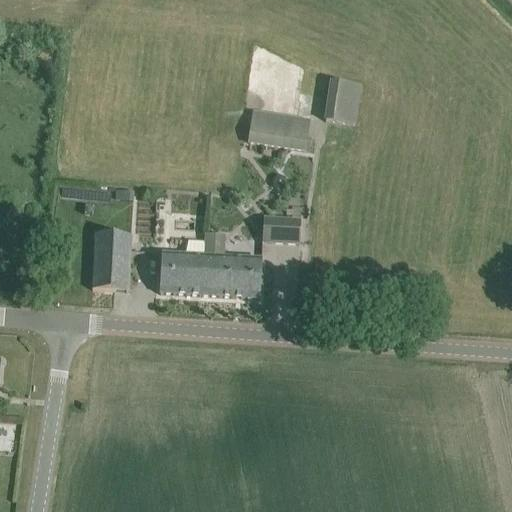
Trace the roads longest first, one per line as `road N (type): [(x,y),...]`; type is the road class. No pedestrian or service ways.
road 1 (unclassified): [(511,352),(63,321)]
road 2 (unclassified): [(37,511),(63,321)]
